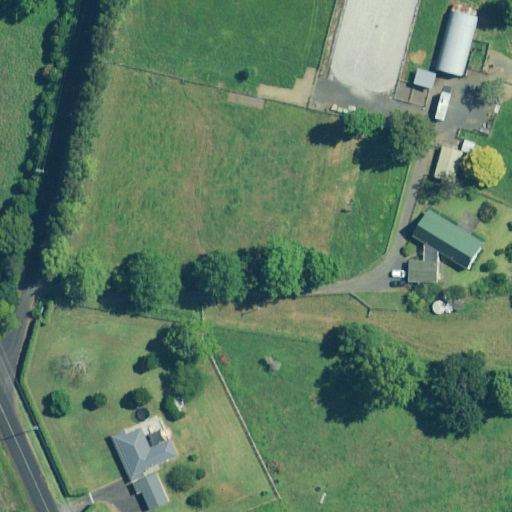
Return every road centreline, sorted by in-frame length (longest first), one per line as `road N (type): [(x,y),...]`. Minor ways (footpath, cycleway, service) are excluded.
road 1 (unclassified): [(94,0),(0,352)]
road 2 (unclassified): [(52,511),(0,392)]
